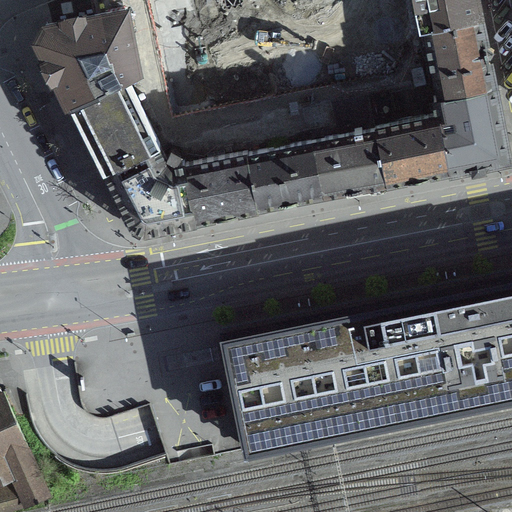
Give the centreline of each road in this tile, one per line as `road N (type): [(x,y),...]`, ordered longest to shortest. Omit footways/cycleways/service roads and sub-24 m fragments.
road 1 (primary): [(60,294),(511,206)]
road 2 (residential): [(60,294),(47,224),(0,128)]
